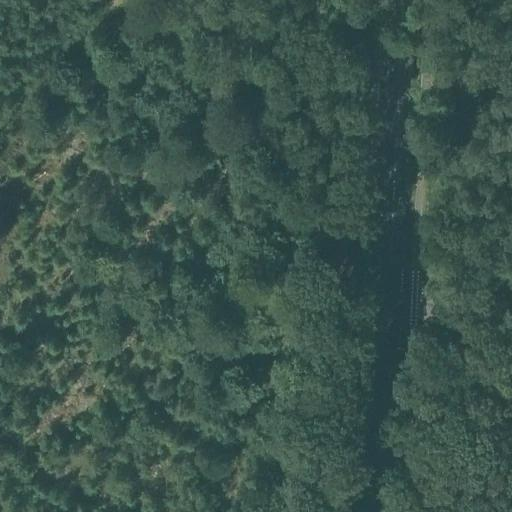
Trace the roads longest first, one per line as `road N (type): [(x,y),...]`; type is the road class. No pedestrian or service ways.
road 1 (primary): [(390,281),(401,0)]
road 2 (primary): [(379,511),(390,281)]
road 3 (unclassified): [(511,399),(410,284),(390,281)]
